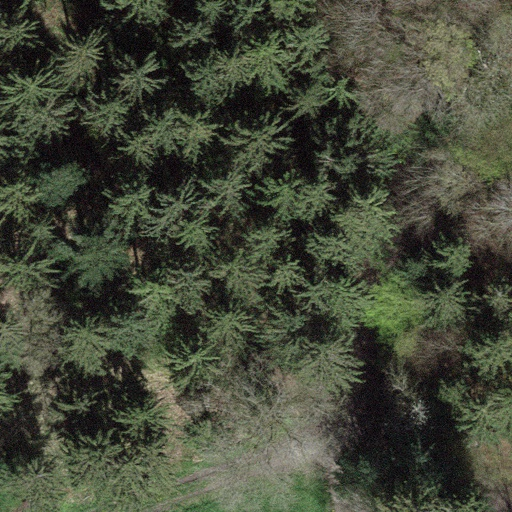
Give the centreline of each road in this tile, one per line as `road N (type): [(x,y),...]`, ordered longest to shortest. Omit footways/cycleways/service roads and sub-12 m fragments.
road 1 (track): [(456,0),(319,463),(342,511)]
road 2 (track): [(319,463),(174,511)]
